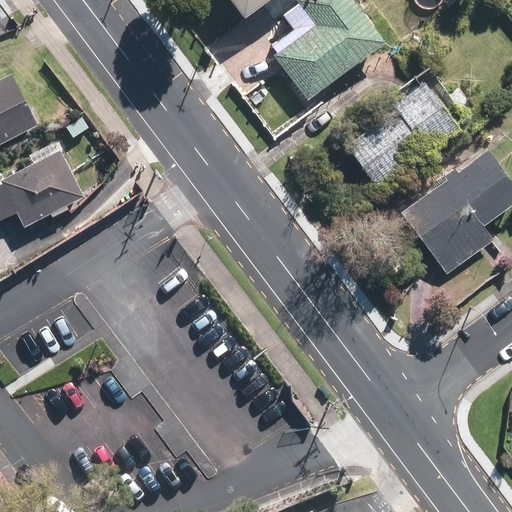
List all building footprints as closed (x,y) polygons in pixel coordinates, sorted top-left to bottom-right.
[(239,0),(248,10),(261,0),(239,0)] [(325,20),(281,54),(312,94),(384,37),(355,0),(313,0),(311,2),(325,20)] [(14,75),(0,82),(0,141),(38,122),(14,75)] [(431,84),(352,146),(380,181),(458,120),(431,84)] [(83,195),(61,150),(0,181),(0,217),(28,203),(36,219),(83,195)] [(511,178),(492,151),(412,208),(451,261),(491,233),(480,217),(511,193),(511,178)]
